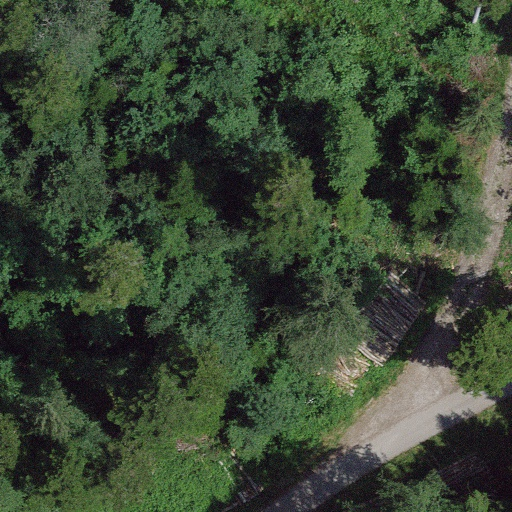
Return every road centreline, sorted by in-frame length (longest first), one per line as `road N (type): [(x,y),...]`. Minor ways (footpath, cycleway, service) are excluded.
road 1 (track): [(393,444),(470,278),(511,134)]
road 2 (residential): [(291,511),(393,444),(511,383)]
